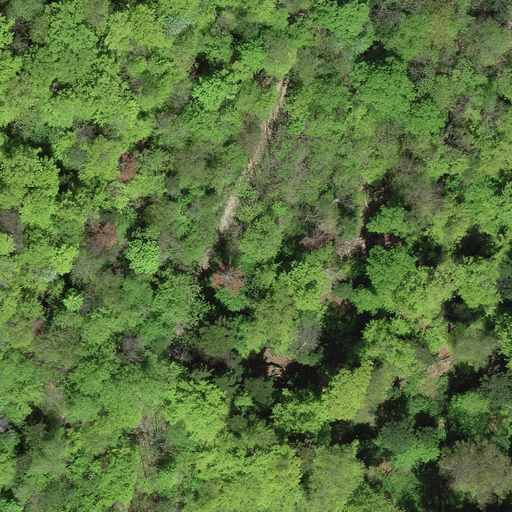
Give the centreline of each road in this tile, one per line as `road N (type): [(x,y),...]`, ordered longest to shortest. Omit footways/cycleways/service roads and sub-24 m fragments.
road 1 (track): [(145,511),(304,0)]
road 2 (track): [(219,0),(154,133)]
